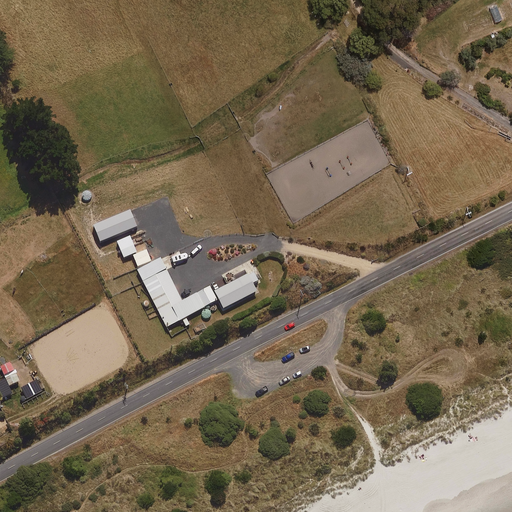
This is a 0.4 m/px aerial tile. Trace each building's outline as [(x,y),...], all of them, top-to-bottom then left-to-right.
[(211,287),(183,302),(161,259),(138,271),(167,327),(218,301),(211,287)] [(254,284),(259,281),(255,272),(214,292),(223,310),(258,292),(254,284)] [(1,368),(5,377),(16,372),(12,363),(1,368)] [(20,382),(16,372),(5,377),(6,379),(9,387),(20,382)] [(12,394),(9,387),(6,379),(0,381),(0,389),(4,398),(12,394)] [(43,392),(37,381),(31,385),(37,396),(43,392)] [(34,397),(29,386),(22,389),(27,400),(34,397)]
